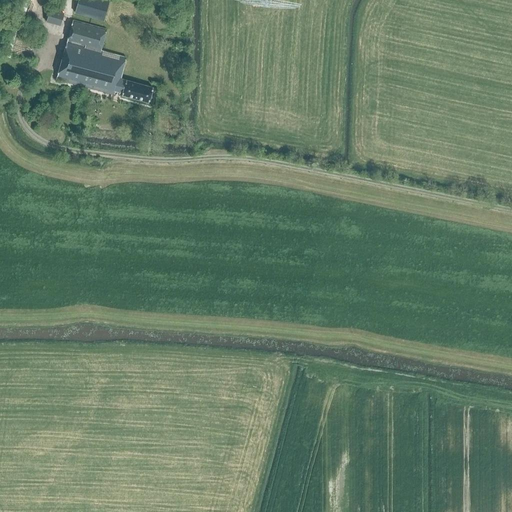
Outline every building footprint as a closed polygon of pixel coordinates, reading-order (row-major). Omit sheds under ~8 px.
[(77,0),(74,13),(103,21),(109,1),(103,0),(77,0)] [(63,14),(49,10),(46,22),(60,27),(63,14)] [(105,30),(72,21),(57,79),(113,94),(114,91),(122,93),(121,95),(148,103),(152,87),(120,78),(125,57),(100,50),(105,30)] [(6,25),(0,49),(0,53),(8,55),(14,27),(6,25)] [(17,57),(20,27),(13,26),(10,56),(17,57)]
